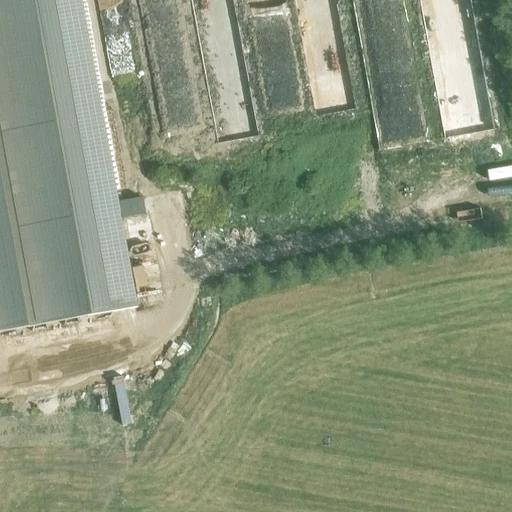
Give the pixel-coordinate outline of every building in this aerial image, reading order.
[(0,0),(0,332),(143,306),(86,0),(0,0)] [(346,54),(338,0),(307,0),(315,58),(346,54)] [(367,0),(374,47),(398,43),(400,55),(417,53),(418,61),(428,59),(429,66),(440,64),(430,0),(367,0)] [(449,131),(447,80),(431,80),(431,81),(411,82),(412,132),(449,131)] [(128,111),(137,110),(139,131),(149,130),(146,92),(127,93),(128,111)] [(152,270),(154,289),(164,289),(158,209),(143,211),(145,230),(142,230),(145,270),(152,270)]
